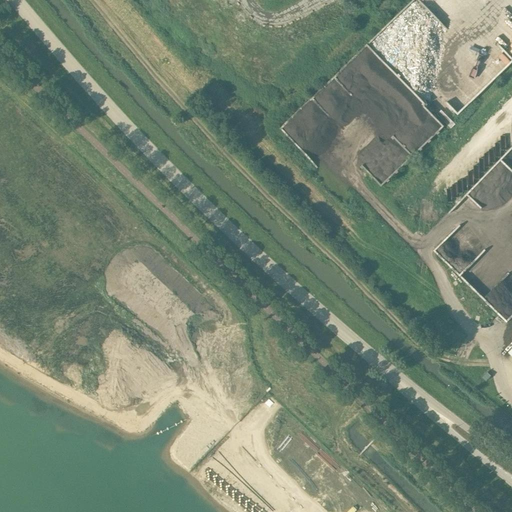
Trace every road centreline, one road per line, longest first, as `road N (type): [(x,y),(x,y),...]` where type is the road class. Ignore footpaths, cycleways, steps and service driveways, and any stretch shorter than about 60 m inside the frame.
road 1 (tertiary): [(407,388),(190,195),(15,0)]
road 2 (tertiary): [(407,388),(511,483)]
road 3 (tertiary): [(511,464),(407,388)]
